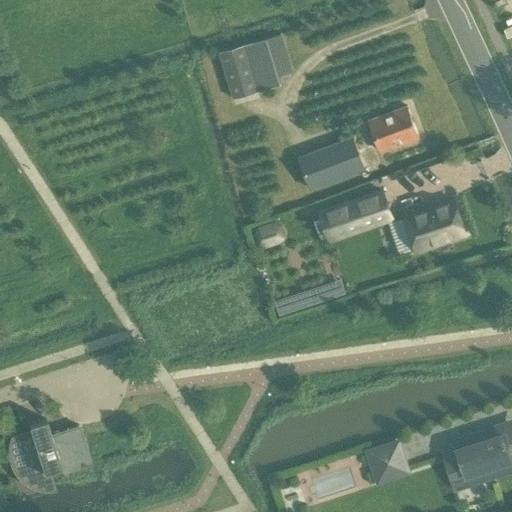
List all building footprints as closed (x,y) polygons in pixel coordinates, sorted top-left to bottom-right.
[(290,77),(289,73),(294,71),(283,33),(220,52),(234,98),(281,84),(279,76),(282,75),(283,79),(290,77)] [(370,119),(382,151),(421,137),(409,105),(370,119)] [(374,171),(372,166),(380,163),(374,146),(361,151),(355,135),(299,156),(312,188),(364,169),(366,173),(374,171)] [(351,201),(320,211),(330,238),(392,217),(383,190),(351,201)] [(452,243),(450,238),(466,232),(454,199),(405,216),(416,249),(434,243),(436,248),(452,243)] [(263,246),(286,239),(280,220),(257,227),(263,246)] [(307,306),(303,292),(276,300),(280,315),(307,306)] [(38,485),(47,486),(49,486),(48,481),(44,472),(61,466),(46,419),(28,424),(32,435),(14,441),(13,451),(14,462),(19,471),(27,479),(36,484),(38,485)] [(459,449),(445,454),(454,481),(474,474),(473,472),(490,466),(493,476),(511,469),(511,429),(499,434),(500,436),(485,441),(482,432),(456,440),(459,449)] [(399,442),(370,451),(379,480),(409,471),(399,442)]
